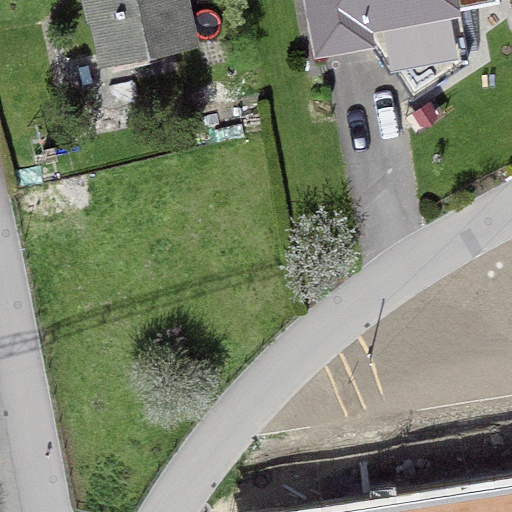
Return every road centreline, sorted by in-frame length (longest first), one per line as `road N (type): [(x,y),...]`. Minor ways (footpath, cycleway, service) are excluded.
road 1 (residential): [(164,511),(240,408),(354,302),(511,210)]
road 2 (residential): [(55,511),(0,264)]
